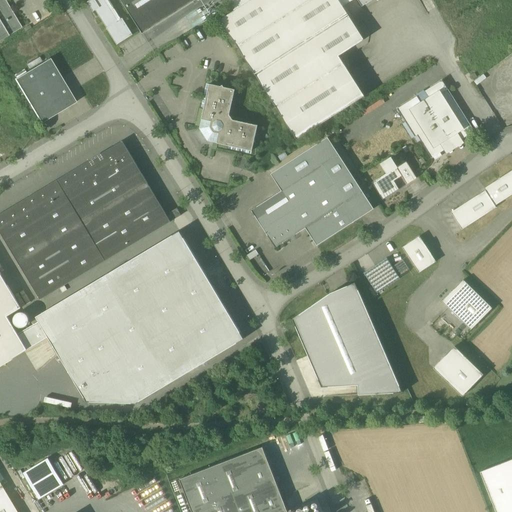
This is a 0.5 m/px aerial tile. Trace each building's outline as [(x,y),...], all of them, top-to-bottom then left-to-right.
[(22,28),(5,0),(0,0),(0,21),(9,36),(22,28)] [(109,0),(91,0),(118,43),(131,34),(109,0)] [(121,0),(142,34),(195,0),(121,0)] [(339,0),(251,0),(221,20),(297,140),(365,96),(339,56),(365,40),(339,0)] [(0,40),(9,36),(0,21),(0,40)] [(76,102),(50,59),(15,80),(41,123),(76,102)] [(448,89),(442,81),(425,91),(430,100),(422,105),(417,97),(397,109),(415,137),(417,135),(432,158),(444,151),(446,150),(441,141),(455,132),(460,141),(462,140),(475,132),(448,89)] [(235,90),(206,84),(201,109),(204,109),(200,129),(208,141),(227,145),(227,149),(251,154),(258,126),(233,120),(229,115),(235,90)] [(417,97),(422,105),(430,100),(425,91),(424,90),(416,95),(417,97)] [(444,151),(447,154),(464,143),(462,140),(460,141),(455,132),(441,141),(446,150),(444,151)] [(374,209),(328,137),(270,174),(281,191),(251,210),(276,248),(306,228),(317,246),(361,217),(374,209)] [(123,141),(57,180),(83,223),(148,184),(123,141)] [(391,159),(383,164),(388,173),(396,167),(391,159)] [(417,178),(406,161),(396,167),(402,176),(407,185),(417,178)] [(388,173),(372,183),(383,200),(399,190),(394,181),(402,176),(396,167),(388,173)] [(511,170),(489,186),(484,189),(486,191),(491,198),(495,206),(511,194),(511,170)] [(83,223),(57,180),(0,214),(0,231),(40,299),(106,261),(83,223)] [(148,184),(83,223),(106,261),(171,222),(148,184)] [(477,196),(468,201),(468,202),(462,206),(451,213),(462,230),(497,208),(495,206),(491,198),(486,191),(477,196)] [(180,231),(37,317),(90,400),(133,405),(243,340),(180,231)] [(436,262),(420,236),(403,248),(419,273),(436,262)] [(392,267),(386,258),(363,273),(377,293),(410,272),(402,260),(392,267)] [(0,273),(0,365),(27,349),(8,316),(21,308),(0,273)] [(492,308),(464,280),(462,281),(453,290),(442,302),(471,330),(492,308)] [(350,286),(328,295),(293,319),(308,354),(322,387),(358,385),(359,395),(403,392),(356,283),(350,286)] [(484,375),(455,346),(453,348),(444,357),(445,357),(434,368),(443,377),(462,396),(482,376),(484,375)] [(288,511),(272,470),(263,447),(206,469),(179,479),(192,511),(288,511)] [(64,485),(48,458),(23,473),(39,500),(64,485)] [(511,511),(511,459),(481,472),(496,511),(511,511)] [(16,511),(0,484),(0,511),(16,511)]
